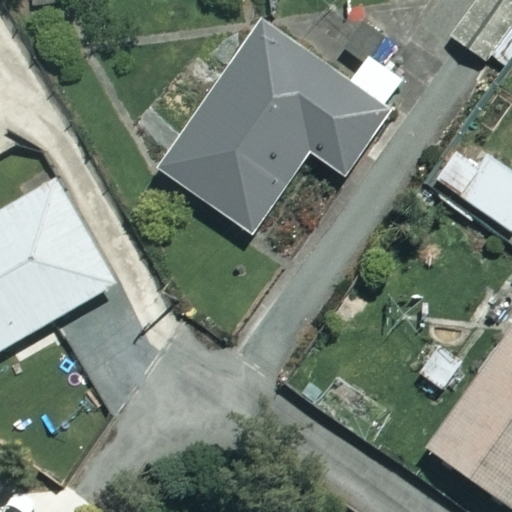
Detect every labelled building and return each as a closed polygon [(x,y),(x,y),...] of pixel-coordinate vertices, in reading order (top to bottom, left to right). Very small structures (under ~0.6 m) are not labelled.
[(511,0),(491,0),(460,42),(507,78),(511,71),(511,0)] [(418,91),(385,68),(400,47),(368,24),(330,78),(272,37),(171,179),(263,244),(321,161),(353,183),(418,91)] [(511,168),(480,146),(449,190),(511,234),(511,168)] [(0,368),(129,296),(70,193),(0,232),(0,368)] [(511,271),(498,290),(511,300),(511,271)] [(511,358),(441,459),(511,509),(511,358)]
